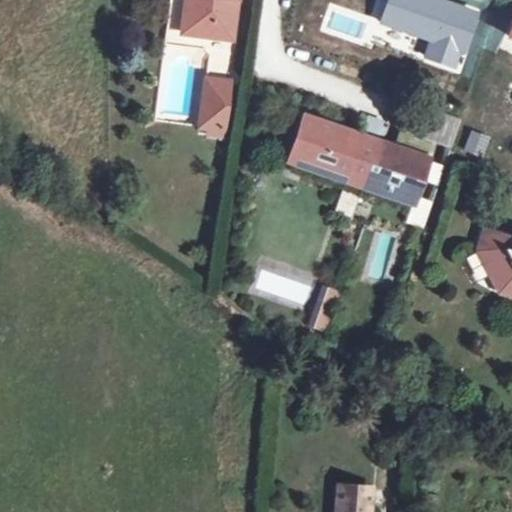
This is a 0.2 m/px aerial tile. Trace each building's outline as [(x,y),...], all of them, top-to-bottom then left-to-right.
[(175,10),(173,32),(216,38),(220,0),(169,0),(169,10),(175,10)] [(166,32),(173,32),(175,10),(169,10),(166,32)] [(193,126),(193,132),(207,134),(213,87),(191,84),(186,126),(193,126)] [(381,122),(375,140),(410,153),(416,136),(432,141),(441,112),(390,95),(381,122)] [(286,108),(270,151),(394,196),(410,153),(375,140),(360,134),(342,128),(286,108)] [(467,250),(479,275),(494,280),(500,290),(511,294),(511,232),(510,232),(508,239),(476,229),(467,250)] [(511,300),(511,294),(500,290),(494,280),(479,275),(488,293),(511,300)] [(303,285),(291,317),(305,322),(317,289),(303,285)] [(306,327),(327,335),(343,294),(323,286),(306,327)] [(376,469),(376,488),(394,488),(394,469),(376,469)] [(318,487),(316,511),(349,511),(351,489),(318,487)]
